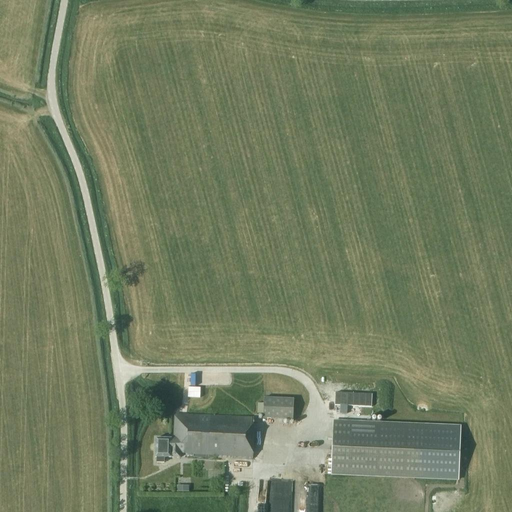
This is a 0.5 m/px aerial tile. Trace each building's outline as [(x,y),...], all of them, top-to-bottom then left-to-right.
[(194,0),(194,7),(218,10),(219,0),(194,0)] [(372,408),(372,395),(335,393),(335,406),(340,406),(340,414),(347,415),(348,407),(372,408)] [(263,419),(293,421),(294,400),(264,399),(264,404),(258,404),(258,414),(264,414),(263,419)] [(185,456),(253,460),(254,418),(175,415),(174,439),(156,439),(155,457),(156,457),(156,463),(164,463),(164,458),(180,458),(180,454),(185,454),(185,456)] [(461,426),(333,420),(331,476),(459,481),(461,426)] [(292,511),(307,511),(307,498),(293,498),(292,511)]
